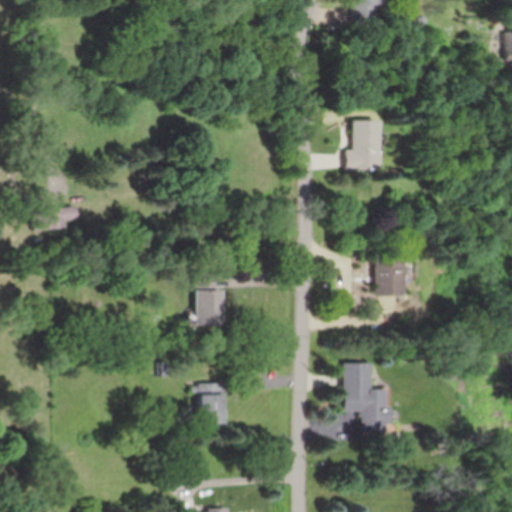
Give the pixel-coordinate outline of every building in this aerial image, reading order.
[(347,119),(374,120),(375,167),(343,168),(342,150),(348,148),(347,119)] [(67,227),(66,221),(78,220),(76,206),(32,210),(34,231),(67,227)] [(371,265),(371,294),(399,293),(397,263),(384,262),(371,262),(371,265)] [(194,277),(194,324),(220,324),(220,291),(214,289),(214,275),(194,277)] [(340,362),(341,408),(356,410),(356,416),(358,428),(384,429),(382,390),(367,387),(368,361),(340,362)] [(197,382),(196,422),(220,422),(222,383),(197,382)]
